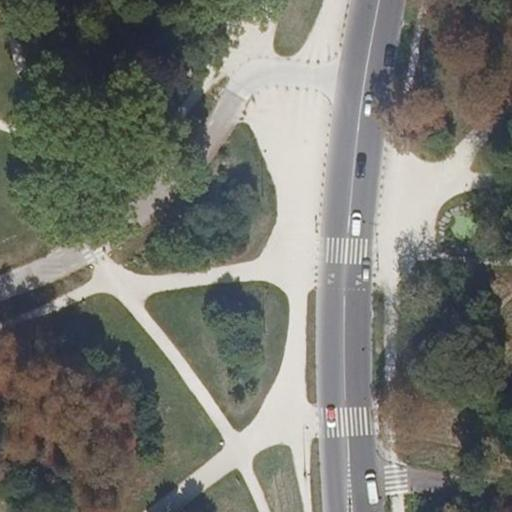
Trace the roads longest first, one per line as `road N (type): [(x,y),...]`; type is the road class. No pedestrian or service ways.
road 1 (secondary): [(378,0),(345,265),(356,511)]
road 2 (track): [(117,284),(239,453)]
